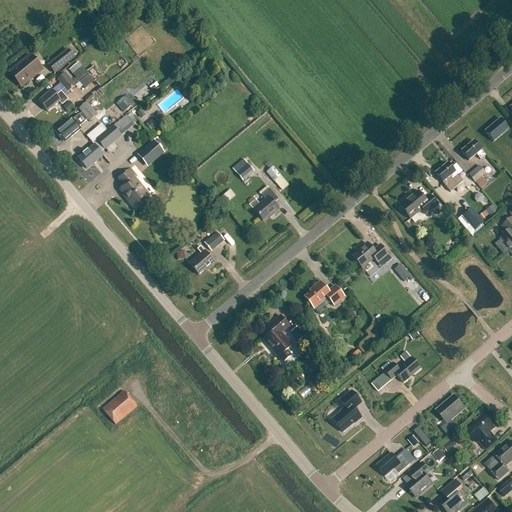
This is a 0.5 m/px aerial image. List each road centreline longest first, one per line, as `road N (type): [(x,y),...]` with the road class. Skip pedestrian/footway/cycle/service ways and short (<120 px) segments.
road 1 (unclassified): [(193,336),(511,67)]
road 2 (unclassified): [(193,336),(0,107)]
road 3 (unclassified): [(324,488),(193,336)]
road 4 (residential): [(324,488),(459,375)]
